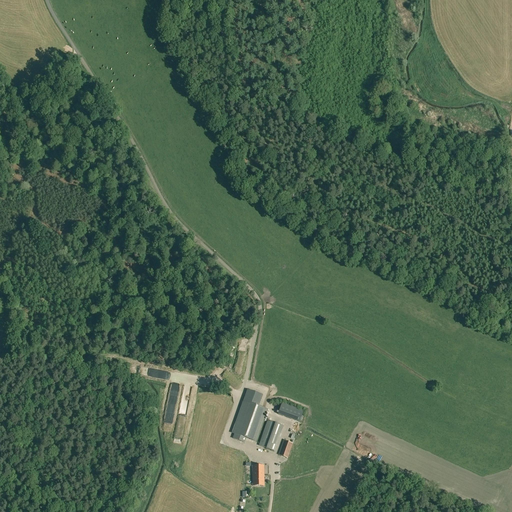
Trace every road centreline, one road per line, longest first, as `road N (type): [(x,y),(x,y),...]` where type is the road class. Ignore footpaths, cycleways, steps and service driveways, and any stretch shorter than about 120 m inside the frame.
road 1 (unclassified): [(47,0),(172,213),(254,293),(257,323)]
road 2 (track): [(255,0),(274,97),(288,117),(495,199),(511,233)]
road 3 (track): [(14,345),(216,376),(241,396)]
